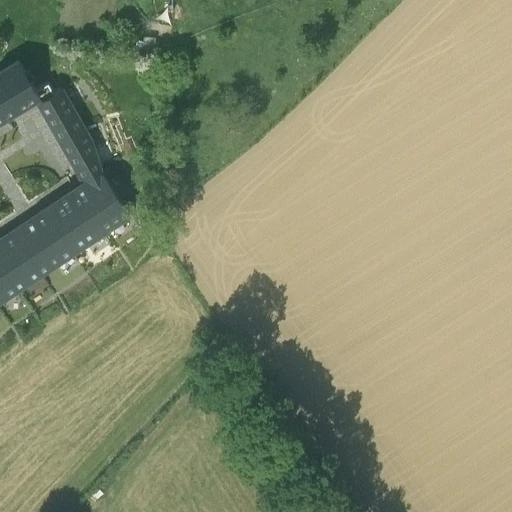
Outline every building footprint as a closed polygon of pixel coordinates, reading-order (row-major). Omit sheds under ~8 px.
[(18,62),(0,72),(0,119),(35,98),(39,96),(35,90),(18,62)] [(47,83),(35,90),(39,96),(35,98),(37,102),(53,93),(47,83)] [(53,93),(37,102),(60,142),(83,128),(61,89),(53,93)] [(83,128),(60,142),(66,154),(85,184),(102,173),(100,170),(90,141),(83,128)] [(85,184),(67,196),(94,238),(128,214),(102,173),(85,184)] [(94,238),(67,196),(55,204),(55,203),(38,214),(66,256),(94,238)] [(38,214),(7,236),(35,277),(66,256),(38,214)] [(7,236),(0,240),(0,291),(4,298),(35,277),(7,236)]
